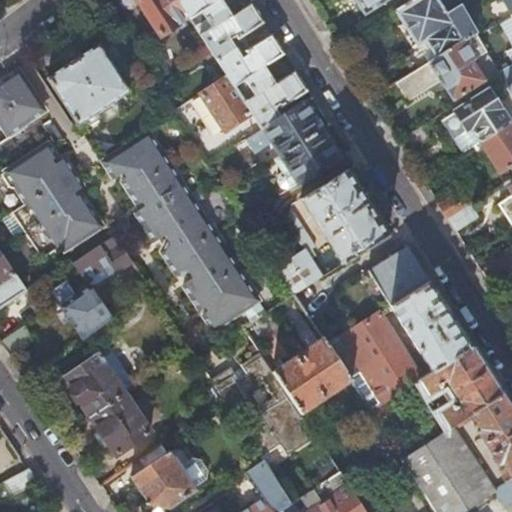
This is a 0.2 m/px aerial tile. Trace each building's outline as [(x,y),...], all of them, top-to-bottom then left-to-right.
[(0,0),(0,4),(3,8),(13,0),(0,0)] [(178,0),(136,0),(160,36),(177,25),(176,24),(188,16),(178,0)] [(206,20),(226,7),(221,0),(178,0),(188,16),(189,17),(200,10),(206,20)] [(354,0),(364,15),(387,0),(354,0)] [(408,0),(394,10),(416,45),(425,39),(436,56),(461,40),(439,6),(446,0),(408,0)] [(511,0),(502,0),(510,14),(511,13),(511,0)] [(201,36),(212,54),(217,61),(236,48),(230,39),(236,35),(238,37),(261,22),(249,4),(232,15),(226,7),(206,20),(212,29),(201,36)] [(461,40),(436,56),(393,83),(405,102),(439,80),(450,99),(481,79),(471,61),(484,52),(473,33),(461,40)] [(249,88),(269,75),(263,66),(281,54),(269,36),(246,51),(248,53),(242,57),(236,48),(217,61),(221,66),(224,72),(232,85),(242,79),(249,88)] [(46,79),(76,124),(128,91),(97,45),(46,79)] [(208,56),(216,70),(221,66),(217,61),(212,54),(208,56)] [(511,62),(495,71),(498,75),(511,100),(511,62)] [(223,132),(251,114),(245,104),(239,94),(232,85),(224,72),(221,66),(216,70),(222,79),(198,94),(223,132)] [(27,121),(35,115),(43,111),(17,72),(7,78),(3,81),(6,85),(0,89),(0,124),(9,138),(24,128),(27,121)] [(251,114),(261,129),(263,128),(279,117),(274,107),(279,104),(281,106),(304,91),(293,73),(275,84),(269,75),(249,88),(255,99),(245,104),(251,114)] [(478,141),(509,122),(487,88),(452,111),(453,112),(465,130),(469,128),(478,141)] [(280,155),(321,130),(303,102),(279,117),(263,128),(280,155)] [(444,117),(465,150),(478,141),(469,128),(465,130),(453,112),(444,117)] [(511,120),(509,122),(478,141),(498,172),(511,163),(511,120)] [(421,125),(398,140),(406,153),(430,138),(421,125)] [(288,189),(338,157),(321,130),(280,155),(274,159),(283,173),(279,175),(278,181),(281,187),(288,189)] [(202,316),(212,331),(257,301),(255,299),(255,291),(243,273),(235,269),(224,252),(223,243),(209,222),(201,218),(179,184),(178,176),(164,155),(157,152),(146,135),(101,165),(113,181),(121,175),(124,180),(120,182),(136,207),(140,204),(143,208),(134,214),(154,244),(163,238),(166,243),(161,254),(176,276),(188,275),(192,280),(182,286),(199,312),(204,309),(207,313),(202,316)] [(91,225),(95,222),(79,197),(75,200),(72,196),(81,190),(62,162),(53,168),(50,164),(54,161),(46,148),(0,177),(0,179),(8,191),(16,193),(25,206),(10,216),(41,262),(61,249),(63,253),(95,231),(91,225)] [(341,264),(387,234),(346,170),(300,198),(310,215),(313,213),(334,245),(330,247),(341,264)] [(462,190),(439,205),(447,217),(470,203),(462,190)] [(478,216),(470,203),(447,217),(455,231),(478,216)] [(241,219),(249,230),(269,217),(261,206),(246,215),(241,219)] [(304,251),(305,252),(310,249),(313,247),(289,209),(285,221),(304,251)] [(99,229),(95,222),(91,225),(95,231),(99,229)] [(109,264),(125,253),(118,242),(113,235),(97,245),(109,264)] [(84,280),(109,264),(97,245),(72,262),(84,280)] [(432,371),(470,347),(406,246),(405,245),(366,270),(410,338),(407,341),(409,344),(413,342),(432,371)] [(320,277),(326,273),(310,249),(305,252),(320,277)] [(0,307),(26,290),(25,289),(0,251),(0,307)] [(274,269),(292,296),(311,283),(320,277),(305,252),(304,251),(274,269)] [(511,265),(506,256),(481,271),(491,286),(511,272),(511,265)] [(110,318),(88,286),(59,306),(81,338),(110,318)] [(418,380),(422,378),(380,311),(325,347),(348,382),(368,412),(418,380)] [(11,314),(0,321),(0,342),(22,327),(11,314)] [(22,327),(0,342),(0,343),(10,356),(34,340),(24,326),(22,327)] [(348,382),(325,347),(320,339),(298,353),(305,362),(300,365),(294,355),(271,371),(300,414),(348,382)] [(470,413),(500,394),(470,347),(432,371),(422,378),(418,380),(427,395),(440,387),(441,381),(445,379),(460,402),(456,405),(450,404),(438,412),(448,427),(453,424),(470,413)] [(305,362),(298,353),(294,355),(300,365),(305,362)] [(89,417),(123,393),(97,354),(62,378),(89,417)] [(213,387),(223,402),(261,458),(280,445),(287,457),(316,438),(313,433),(300,414),(271,371),(260,354),(240,367),(246,376),(238,382),(229,369),(210,382),(213,387)] [(210,410),(223,402),(213,387),(201,395),(210,410)] [(150,432),(123,393),(89,417),(116,456),(150,432)] [(505,482),(511,477),(511,413),(500,394),(470,413),(481,428),(477,431),(501,469),(504,467),(508,473),(502,477),(505,482)] [(433,511),(458,511),(495,489),(453,424),(448,427),(397,459),(433,511)] [(170,455),(132,481),(152,509),(165,511),(170,511),(197,494),(196,492),(207,484),(206,484),(211,476),(203,465),(194,466),(191,468),(183,458),(177,456),(173,459),(170,455)] [(278,511),(280,511),(291,503),(272,474),(263,461),(243,474),(262,501),(245,511),(241,511),(228,492),(223,495),(233,511),(278,511)] [(12,497),(38,483),(29,470),(4,483),(12,497)] [(365,511),(338,472),(291,503),(280,511),(281,511),(365,511)]
